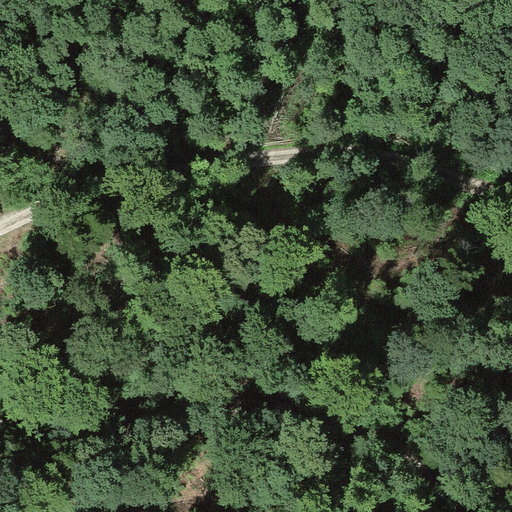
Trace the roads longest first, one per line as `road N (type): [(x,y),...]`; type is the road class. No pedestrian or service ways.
road 1 (track): [(0,221),(48,197),(238,148),(419,169),(511,198)]
road 2 (track): [(450,511),(424,469),(341,414),(220,400),(120,400),(0,414)]
